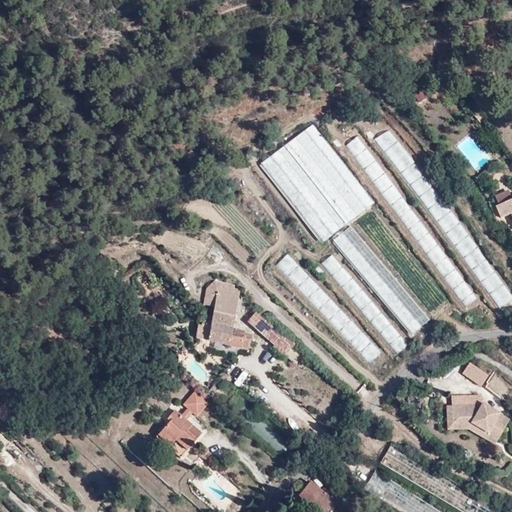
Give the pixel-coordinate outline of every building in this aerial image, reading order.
[(421,88),(413,95),(419,102),(427,95),(421,88)] [(321,238),(372,195),(312,115),(259,156),(321,238)] [(511,183),(490,193),(495,206),(503,203),(511,222),(511,221),(511,183)] [(449,296),(369,203),(352,217),(432,311),(449,296)] [(411,327),(428,313),(349,220),(332,234),(411,327)] [(328,257),(321,262),(330,275),(337,269),(328,257)] [(235,288),(214,283),(210,303),(231,307),(235,288)] [(253,323),(261,313),(248,300),(239,309),(253,323)] [(229,315),(231,307),(210,303),(208,312),(204,331),(244,339),(247,325),(241,324),(241,321),(228,319),(229,315)] [(275,327),(261,313),(253,323),(277,347),(288,334),(278,323),(275,327)] [(488,373),(471,362),(464,372),(481,384),(488,373)] [(184,394),(188,398),(194,403),(197,406),(208,394),(196,382),(184,394)] [(481,402),(481,394),(453,394),(453,404),(451,405),(452,422),(475,421),(487,429),(486,433),(496,439),(509,418),(481,402)] [(194,403),(188,398),(180,408),(185,413),(194,403)] [(185,413),(180,408),(173,401),(164,410),(167,413),(153,429),(177,450),(194,432),(183,422),(189,415),(185,413)] [(0,417),(1,418),(8,407),(0,402),(0,417)] [(495,442),(496,439),(486,433),(487,429),(475,421),(452,422),(451,405),(447,404),(448,428),(469,427),(495,442)] [(183,422),(194,432),(200,425),(189,415),(183,422)] [(470,511),(481,511),(490,497),(388,435),(377,454),(470,511)] [(410,511),(453,511),(373,462),(361,481),(410,511)] [(326,477),(320,473),(317,478),(309,471),(297,487),(311,498),(326,477)] [(327,486),(331,481),(326,477),(311,498),(325,508),(337,492),(327,486)]
